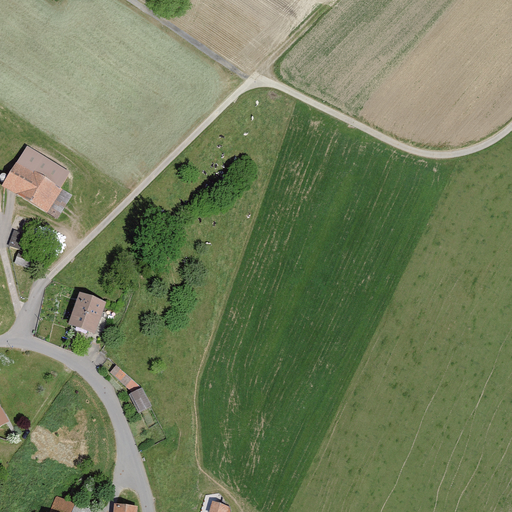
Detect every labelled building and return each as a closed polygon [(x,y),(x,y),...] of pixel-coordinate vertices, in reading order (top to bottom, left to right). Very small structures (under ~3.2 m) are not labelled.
[(28,147),(7,189),(50,215),(65,190),(72,174),(28,147)] [(108,304),(81,295),(71,328),(97,338),(108,304)] [(115,366),(109,376),(128,393),(139,415),(150,412),(140,388),(115,366)] [(0,429),(10,423),(1,407),(0,407),(0,429)] [(231,511),(232,509),(212,503),(209,511),(231,511)]
